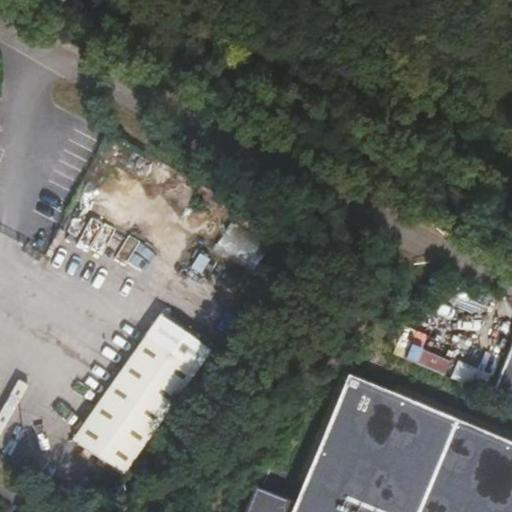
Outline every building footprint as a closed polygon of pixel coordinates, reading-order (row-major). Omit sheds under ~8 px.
[(316,146),(326,154),(337,141),(327,133),(316,146)] [(215,248),(255,270),(270,242),(230,220),(215,248)] [(158,326),(67,449),(114,486),(206,364),(158,326)] [(445,372),(450,360),(419,347),(424,335),(406,328),(396,353),(445,372)] [(511,398),(511,354),(495,390),(511,398)] [(483,387),(489,373),(459,362),(453,375),(483,387)] [(254,484),(241,511),(511,511),(511,447),(349,376),(294,501),(254,484)] [(511,412),(475,396),(470,409),(511,427),(511,412)]
